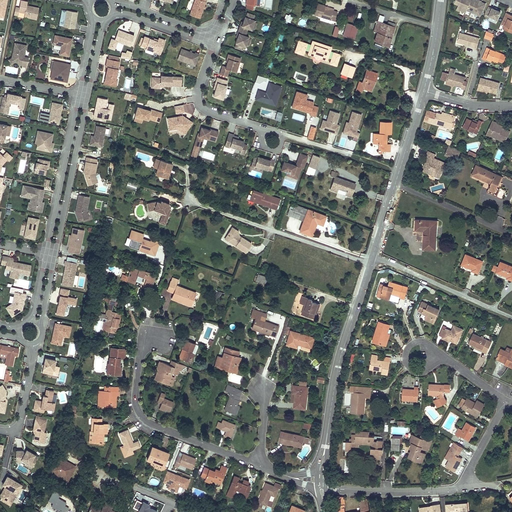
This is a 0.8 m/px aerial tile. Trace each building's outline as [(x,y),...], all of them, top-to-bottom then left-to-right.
[(36,19),(39,8),(27,5),(27,2),(26,2),(25,1),(21,0),(19,8),(16,7),(14,14),(18,15),(19,11),(25,13),(24,16),(36,19)] [(205,0),(195,0),(190,14),(199,18),(203,8),(204,6),(205,0)] [(461,8),(461,10),(465,12),(467,10),(470,0),(455,0),(455,3),(459,5),(458,7),(461,8)] [(481,2),(479,1),(477,0),(475,0),(476,0),(475,0),(470,0),(467,10),(480,16),(485,4),(481,2)] [(317,4),(314,14),(336,22),(338,17),(336,16),(337,12),(333,10),(334,9),(317,4)] [(496,10),(494,9),(488,6),(485,14),(488,15),(497,19),(501,12),(496,10)] [(74,28),(77,12),(66,10),(63,26),(74,28)] [(505,26),(503,29),(511,32),(511,15),(506,12),(501,24),(504,25),(505,26)] [(240,25),(237,33),(239,33),(237,37),(235,43),(236,43),(235,47),(242,50),(243,45),(245,46),(246,44),(248,39),(249,37),(245,35),(248,28),(251,29),(252,28),(254,22),(255,20),(253,19),(254,15),(247,13),(246,17),(245,16),(243,22),(242,26),(240,25)] [(291,22),(293,18),(286,15),(283,23),(286,24),(288,21),(291,22)] [(375,40),(389,45),(395,24),(388,21),(387,24),(377,21),(374,32),(377,33),(375,40)] [(354,40),(358,27),(346,24),(343,37),(354,40)] [(122,31),(118,30),(114,40),(111,39),(108,47),(114,49),(118,41),(130,46),(134,36),(127,33),(126,34),(122,33),(122,31)] [(485,36),(492,40),(493,34),(492,33),(487,31),(486,30),(485,36)] [(465,43),(465,44),(473,46),(472,47),(477,49),(480,38),(460,33),(457,41),(465,43)] [(68,56),(72,39),(55,35),(53,44),(61,46),(60,54),(68,56)] [(160,54),(165,40),(160,38),(159,41),(157,41),(144,36),(141,45),(146,47),(145,49),(160,54)] [(336,53),(328,50),(327,50),(328,46),(316,42),(315,45),(314,46),(299,41),(296,50),(304,53),(305,49),(310,51),(311,51),(311,52),(312,54),(314,54),(315,53),(316,53),(322,55),(322,56),(323,57),(324,58),(326,57),(328,57),(332,59),(331,61),(332,63),(335,64),(337,63),(338,60),(337,58),(337,56),(335,55),(336,53)] [(26,45),(15,43),(12,58),(15,62),(22,64),(22,66),(27,67),(29,58),(24,57),(24,54),(26,45)] [(487,58),(492,60),(498,62),(501,53),(487,47),(482,59),(486,60),(486,59),(487,58)] [(182,49),(178,59),(195,65),(199,54),(195,53),(195,54),(182,49)] [(311,51),(310,51),(309,54),(315,56),(317,59),(321,58),(327,60),(328,57),(326,57),(324,58),(323,57),(322,56),(322,55),(316,53),(315,53),(314,54),(312,54),(311,52),(311,51)] [(241,58),(228,54),(227,58),(228,59),(227,62),(226,66),(222,65),(220,74),(227,76),(229,70),(235,72),(236,67),(238,67),(241,58)] [(116,81),(120,61),(107,58),(105,67),(107,67),(106,73),(107,73),(107,76),(105,76),(104,81),(110,83),(113,81),(116,81)] [(70,64),(54,61),(51,73),(56,74),(55,79),(67,82),(68,76),(67,74),(67,72),(69,72),(70,64)] [(341,73),(351,77),(355,67),(349,65),(348,67),(344,65),(341,73)] [(450,68),(446,83),(454,85),(461,87),(461,89),(465,90),(467,82),(464,81),(465,77),(454,74),(456,70),(450,68)] [(376,78),(377,74),(367,70),(362,83),(359,82),(356,90),(361,92),(363,88),(370,91),(374,78),(376,78)] [(154,83),(154,88),(160,88),(160,86),(160,85),(163,85),(181,86),(182,77),(161,76),(160,78),(152,77),(151,83),(154,83)] [(227,80),(217,77),(216,82),(217,83),(215,90),(213,96),(222,99),(227,86),(226,85),(227,80)] [(482,90),(488,91),(497,93),(500,83),(481,78),(477,90),(481,91),(482,90)] [(277,102),(281,86),(269,82),(266,93),(258,90),(255,99),(270,104),(271,100),(277,102)] [(296,91),(292,107),(310,113),(309,115),(315,117),(318,107),(312,105),(313,102),(306,100),(307,94),(296,91)] [(0,109),(0,112),(8,113),(9,107),(6,106),(7,101),(10,102),(19,103),(21,96),(7,93),(7,95),(7,97),(4,97),(3,96),(0,109)] [(107,99),(98,97),(95,108),(97,108),(96,111),(95,111),(94,116),(110,120),(113,109),(108,109),(105,108),(107,99)] [(52,102),(48,122),(58,124),(62,104),(52,102)] [(184,113),(194,113),(194,104),(184,104),(184,113)] [(182,105),(175,106),(176,113),(184,112),(182,105)] [(155,121),(158,111),(150,109),(150,110),(137,107),(134,116),(147,120),(148,119),(155,121)] [(323,121),(321,129),(337,134),(340,125),(336,124),(340,113),(331,110),(327,122),(323,121)] [(356,132),(362,114),(353,111),(349,123),(346,123),(343,133),(354,136),(353,140),(357,141),(360,133),(356,132)] [(455,117),(442,114),(437,112),(435,117),(431,116),(430,121),(434,122),(452,127),(455,117)] [(182,116),(167,118),(169,130),(177,128),(180,128),(183,130),(188,129),(192,123),(182,116)] [(477,123),(473,121),(467,118),(462,127),(477,134),(482,121),(479,120),(478,122),(477,123)] [(385,134),(391,134),(391,122),(380,121),(380,133),(374,133),(373,139),(376,139),(376,144),(379,144),(382,144),(382,151),(390,151),(390,144),(386,144),(386,139),(385,139),(385,134)] [(496,125),(496,123),(497,123),(492,121),(486,134),(491,137),(491,136),(505,142),(510,131),(502,128),(496,125)] [(105,128),(96,126),(95,134),(96,134),(95,136),(91,135),(89,145),(101,147),(105,128)] [(210,130),(201,127),(199,133),(198,136),(197,135),(194,145),(200,147),(201,147),(204,138),(215,141),(218,131),(210,129),(210,130)] [(51,143),(53,134),(37,131),(36,138),(39,139),(39,143),(37,143),(36,148),(51,151),(52,147),(50,147),(51,143)] [(229,133),(225,146),(230,147),(230,146),(241,150),(240,153),(244,154),(247,145),(243,144),(244,141),(237,139),(233,138),(233,136),(234,134),(229,133)] [(200,147),(194,145),(191,156),(196,158),(200,147)] [(446,152),(457,158),(461,151),(450,146),(449,145),(446,152)] [(426,167),(425,167),(423,171),(434,176),(434,177),(438,179),(439,178),(446,163),(434,158),(435,154),(428,151),(425,157),(427,158),(425,163),(427,164),(426,167)] [(284,162),(281,170),(287,172),(286,175),(292,177),(293,174),(298,176),(301,168),(299,167),(300,163),(304,165),(307,156),(300,154),(296,166),(284,162)] [(317,165),(319,157),(313,154),(310,162),(317,165)] [(257,158),(254,166),(272,171),(275,161),(271,159),(270,160),(257,156),(257,158)] [(87,157),(84,170),(85,170),(85,173),(84,174),(88,185),(97,182),(95,173),(98,159),(87,157)] [(47,169),(49,160),(38,158),(37,162),(36,162),(35,164),(34,170),(34,171),(45,174),(46,169),(47,169)] [(167,178),(172,164),(156,158),(153,167),(158,169),(156,174),(167,178)] [(500,182),(502,177),(502,176),(476,165),(472,175),(491,183),(488,189),(495,192),(500,182)] [(331,190),(351,197),(355,184),(335,177),(337,173),(332,171),(330,176),(335,177),(331,190)] [(44,189),(24,184),(21,196),(31,198),(30,203),(32,203),(31,209),(42,212),(44,202),(42,201),(44,189)] [(276,209),(279,203),(270,199),(271,196),(253,190),(251,195),(253,196),(252,201),(276,209)] [(89,197),(79,195),(75,212),(78,221),(80,221),(89,218),(86,211),(89,197)] [(149,209),(154,208),(159,209),(158,211),(163,213),(162,216),(168,218),(171,210),(168,209),(169,206),(170,202),(162,199),(161,201),(157,199),(148,202),(149,209)] [(326,216),(294,205),(292,210),(306,215),(304,221),(300,231),(312,236),(316,223),(317,220),(323,222),(326,216)] [(292,210),(290,209),(288,216),(304,221),(306,215),(292,210)] [(24,237),(35,239),(39,220),(29,218),(24,237)] [(424,227),(424,231),(423,250),(436,250),(437,221),(416,220),(416,226),(424,227)] [(239,236),(238,231),(232,227),(228,234),(230,236),(228,241),(246,253),(252,243),(239,236)] [(80,249),(84,230),(73,228),(71,235),(69,246),(68,251),(75,253),(77,248),(80,249)] [(139,249),(155,254),(159,241),(152,238),(151,240),(142,238),(144,234),(132,230),(130,236),(142,240),(139,249)] [(295,241),(295,246),(304,250),(305,248),(309,249),(310,246),(295,241)] [(332,281),(337,266),(330,264),(331,261),(329,260),(330,256),(309,250),(307,257),(325,262),(323,267),(325,267),(323,274),(320,273),(318,279),(325,281),(326,278),(332,281)] [(475,270),(474,271),(478,273),(483,261),(466,254),(462,265),(473,269),(475,270)] [(14,258),(8,257),(6,265),(7,265),(12,266),(11,270),(10,277),(18,278),(19,273),(29,275),(31,265),(13,261),(14,258)] [(73,283),(77,263),(66,261),(65,261),(64,265),(65,265),(61,284),(67,286),(68,282),(73,283)] [(511,279),(511,266),(501,262),(499,267),(494,265),(492,270),(507,276),(509,277),(509,279),(511,279)] [(123,274),(121,279),(134,284),(136,280),(140,282),(139,286),(150,290),(155,275),(148,272),(148,271),(140,268),(139,269),(134,268),(133,271),(132,271),(130,277),(128,276),(123,274)] [(256,281),(268,285),(271,278),(258,274),(256,281)] [(195,293),(180,287),(179,292),(175,290),(177,286),(179,280),(172,278),(167,290),(174,293),(172,299),(182,302),(182,300),(192,303),(195,293)] [(402,289),(403,286),(392,282),(390,287),(388,286),(384,285),(380,297),(389,300),(390,300),(392,294),(400,296),(405,298),(407,291),(402,289)] [(11,293),(15,294),(12,304),(6,309),(12,317),(21,310),(24,299),(25,299),(26,295),(23,294),(24,290),(12,288),(11,293)] [(61,288),(56,313),(65,314),(67,302),(76,304),(77,298),(68,296),(70,289),(61,288)] [(400,296),(392,294),(390,300),(398,302),(400,296)] [(302,314),(313,318),(316,311),(317,312),(320,304),(312,302),(313,300),(303,296),(300,303),(306,305),(302,314)] [(113,305),(114,305),(115,298),(111,297),(111,298),(104,297),(103,301),(110,302),(109,304),(108,304),(107,309),(112,310),(113,305)] [(425,319),(434,323),(440,310),(422,302),(418,311),(427,315),(425,319)] [(119,323),(121,313),(112,311),(112,310),(107,309),(105,316),(105,318),(106,318),(105,321),(103,330),(117,333),(119,323)] [(252,328),(275,337),(279,326),(260,320),(261,316),(265,318),(267,314),(253,309),(250,316),(255,318),(252,328)] [(384,345),(387,333),(390,325),(379,322),(373,341),(384,345)] [(69,337),(71,326),(55,323),(53,332),(54,332),(54,335),(53,335),(51,343),(58,344),(59,340),(62,338),(62,336),(69,337)] [(456,333),(451,331),(446,329),(445,330),(442,328),(439,335),(442,337),(442,338),(449,341),(450,340),(450,339),(452,340),(452,341),(457,343),(463,329),(458,327),(456,333)] [(312,348),(315,337),(291,331),(290,336),(287,344),(297,347),(298,344),(312,348)] [(474,348),(482,351),(486,353),(492,342),(473,333),(468,343),(475,346),(474,348)] [(191,353),(195,344),(185,340),(182,349),(183,349),(185,351),(185,353),(182,359),(191,363),(194,354),(191,353)] [(19,349),(0,344),(0,352),(7,354),(5,364),(12,366),(15,356),(17,356),(19,349)] [(108,364),(108,368),(107,373),(112,374),(112,372),(120,373),(121,367),(119,367),(120,359),(125,359),(126,349),(111,348),(110,361),(109,364),(108,364)] [(218,356),(215,366),(219,368),(220,365),(232,368),(232,371),(236,373),(239,364),(235,363),(237,357),(239,352),(225,348),(222,358),(218,356)] [(510,352),(506,350),(501,348),(497,357),(506,361),(505,363),(505,364),(511,367),(511,349),(510,352)] [(377,362),(378,360),(378,356),(372,354),(369,368),(382,370),(382,371),(382,372),(388,373),(391,358),(384,356),(383,361),(383,363),(377,362)] [(56,361),(45,359),(42,373),(58,376),(59,367),(55,367),(56,361)] [(186,366),(172,360),(170,365),(161,362),(158,370),(154,379),(171,386),(175,377),(170,376),(172,373),(177,375),(179,370),(181,371),(183,367),(185,367),(186,366)] [(242,390),(227,384),(225,390),(230,393),(228,396),(230,396),(224,410),(236,415),(239,406),(237,405),(240,400),(238,400),(242,390)] [(437,398),(441,405),(447,402),(444,397),(444,391),(450,392),(451,385),(441,384),(441,385),(435,385),(435,384),(429,384),(428,395),(436,395),(437,397),(437,398)] [(306,409),(308,387),(306,387),(299,386),(294,385),(293,390),(296,391),(296,393),(294,408),(306,409)] [(118,387),(105,386),(105,391),(99,390),(98,407),(102,408),(102,406),(115,407),(115,401),(115,395),(118,396),(119,391),(118,391),(118,387)] [(363,405),(364,405),(365,397),(370,397),(370,392),(370,387),(359,387),(359,389),(358,389),(358,392),(354,392),(353,392),(352,413),(362,414),(363,405)] [(409,390),(409,389),(403,389),(402,400),(418,401),(419,387),(415,387),(414,390),(409,390)] [(53,391),(46,389),(45,396),(43,395),(42,401),(35,400),(33,410),(44,412),(45,409),(53,411),(55,403),(51,402),(53,391)] [(161,393),(158,400),(162,401),(162,403),(160,407),(164,409),(170,411),(173,402),(163,398),(165,394),(161,393)] [(475,404),(467,399),(466,400),(463,398),(459,405),(462,407),(462,408),(478,416),(484,404),(477,400),(476,403),(475,404)] [(46,420),(35,418),(33,430),(34,430),(36,430),(35,433),(34,441),(44,443),(46,432),(44,432),(46,420)] [(89,442),(100,443),(101,433),(104,433),(106,433),(107,424),(101,424),(101,419),(92,418),(92,424),(94,424),(93,431),(91,431),(90,431),(89,442)] [(230,438),(235,425),(223,420),(221,423),(219,429),(226,431),(224,436),(230,438)] [(476,427),(467,422),(463,430),(459,428),(456,435),(459,437),(460,435),(469,440),(476,427)] [(132,450),(140,446),(138,441),(133,443),(128,430),(119,433),(124,446),(127,452),(132,450)] [(372,457),(381,457),(381,453),(383,453),(383,448),(382,448),(382,440),(377,440),(377,441),(374,441),(375,436),(369,436),(369,432),(356,431),(356,435),(352,435),(352,439),(350,439),(349,441),(346,441),(345,450),(351,450),(351,446),(352,441),(374,443),(373,448),(372,448),(371,448),(371,452),(372,452),(372,457)] [(309,438),(281,432),(279,441),(283,442),(283,443),(292,445),(292,444),(302,446),(303,442),(308,443),(309,438)] [(413,441),(412,444),(410,448),(412,449),(409,456),(422,461),(425,454),(420,451),(421,448),(428,450),(432,440),(421,436),(420,438),(413,435),(411,440),(413,441)] [(394,438),(393,438),(392,438),(391,450),(400,450),(400,443),(400,441),(394,441),(394,438)] [(445,458),(449,461),(453,453),(451,452),(454,448),(460,452),(463,447),(454,442),(445,458)] [(61,449),(68,453),(71,447),(70,447),(71,445),(67,443),(66,445),(64,444),(61,449)] [(133,453),(132,450),(127,452),(124,446),(121,447),(125,457),(133,453)] [(164,466),(169,453),(152,447),(147,460),(151,461),(150,465),(162,470),(164,466)] [(453,453),(449,461),(446,466),(455,471),(462,458),(458,456),(460,452),(454,448),(451,452),(453,453)] [(23,451),(16,451),(16,461),(20,461),(21,459),(30,464),(31,462),(34,464),(38,457),(35,455),(27,450),(24,454),(23,453),(23,451)] [(195,459),(183,454),(181,457),(178,456),(174,466),(177,467),(178,467),(179,464),(184,466),(192,469),(195,459)] [(67,465),(68,463),(58,457),(50,470),(67,480),(69,477),(62,473),(62,474),(57,471),(58,470),(54,468),(59,459),(64,462),(65,464),(67,465)] [(31,468),(34,464),(31,462),(30,464),(21,459),(20,461),(31,468)] [(69,477),(75,467),(68,463),(67,465),(65,464),(64,462),(59,459),(54,468),(58,470),(57,471),(62,474),(62,473),(69,477)] [(220,484),(226,468),(222,466),(220,471),(216,469),(215,472),(204,468),(201,476),(206,478),(205,480),(211,483),(212,480),(220,484)] [(166,471),(163,481),(170,484),(168,488),(177,491),(179,485),(186,488),(189,480),(166,471)] [(244,492),(245,493),(247,486),(249,481),(243,479),(242,482),(238,481),(239,478),(234,476),(226,495),(233,498),(236,490),(244,492)] [(22,485),(7,477),(3,485),(6,486),(7,487),(5,491),(3,490),(0,495),(1,497),(0,499),(3,501),(5,497),(9,500),(11,497),(13,499),(22,485)] [(276,497),(279,488),(274,486),(266,483),(263,491),(262,494),(259,502),(267,505),(267,504),(271,495),(275,496),(276,497)] [(247,486),(245,493),(244,492),(242,496),(247,498),(251,487),(247,486)] [(54,491),(49,500),(53,502),(51,506),(60,510),(59,511),(66,511),(69,508),(64,505),(66,502),(58,498),(60,494),(54,491)] [(369,511),(360,511),(345,511),(344,497),(337,496),(338,508),(338,511),(369,511)] [(361,511),(369,510),(367,498),(360,498),(361,511)] [(138,511),(137,511),(156,511),(157,510),(149,506),(150,504),(143,500),(141,504),(137,502),(133,509),(138,511)] [(91,506),(90,508),(89,511),(88,511),(115,511),(110,510),(112,505),(105,502),(102,510),(91,506)] [(459,504),(459,503),(446,504),(446,511),(465,511),(465,508),(468,508),(467,502),(461,503),(461,504),(459,504)]
